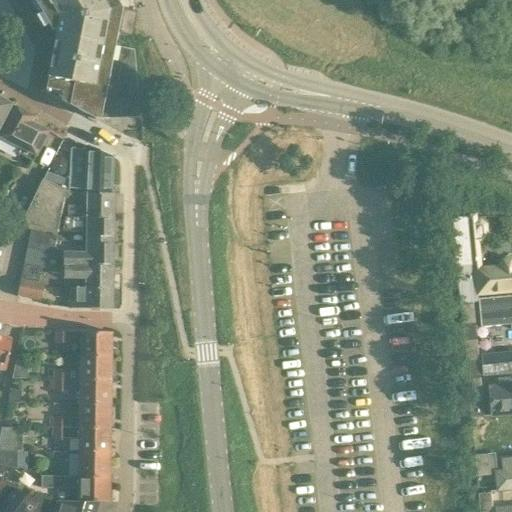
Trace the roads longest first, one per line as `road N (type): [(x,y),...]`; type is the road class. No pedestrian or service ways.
road 1 (tertiary): [(223,511),(195,198),(200,152),(233,69)]
road 2 (tertiary): [(511,150),(446,126),(275,88),(233,69)]
road 3 (residential): [(129,326),(130,150),(33,96)]
road 4 (residential): [(123,511),(129,326)]
road 5 (residential): [(129,326),(0,309)]
